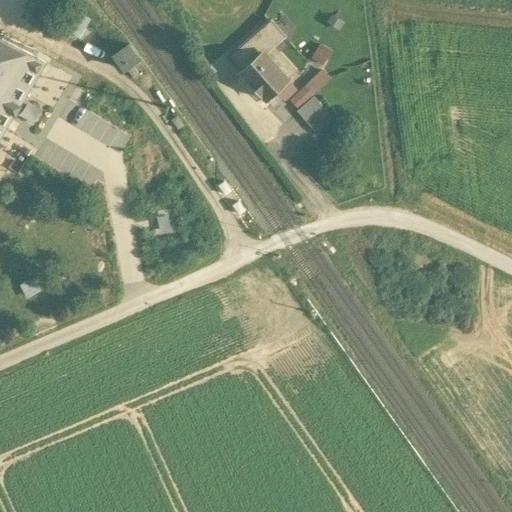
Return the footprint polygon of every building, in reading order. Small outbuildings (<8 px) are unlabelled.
[(271,20),(230,55),(244,70),(242,72),(266,100),(277,90),(284,98),(295,88),(266,54),(286,37),(271,20)] [(0,141),(46,61),(0,35),(0,141)] [(311,57),(323,64),(331,49),(319,42),(311,57)] [(141,62),(131,47),(116,56),(126,72),(141,62)] [(329,80),(322,72),(291,101),(317,129),(332,115),(313,94),(329,80)] [(112,144),(122,150),(132,135),(122,129),(112,144)] [(152,211),(154,234),(177,232),(175,209),(152,211)] [(414,258),(414,247),(368,245),(368,256),(414,258)]
